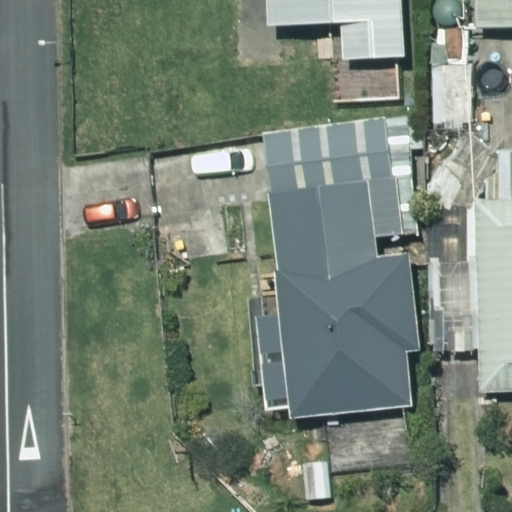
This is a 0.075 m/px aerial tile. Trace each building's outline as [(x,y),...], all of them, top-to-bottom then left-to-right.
[(353,15),(355,51),(416,48),(413,0),(279,0),(280,18),(353,15)] [(511,0),(485,0),(486,21),(511,20),(511,0)] [(470,23),(444,23),(444,43),(470,43),(470,23)] [(481,58),(443,58),(443,115),(481,115),(481,58)] [(415,110),(273,126),(303,411),(423,398),(417,344),(431,342),(421,245),(390,248),(388,230),(428,226),(415,110)] [(511,384),(511,190),(485,191),(492,385),(511,384)]
